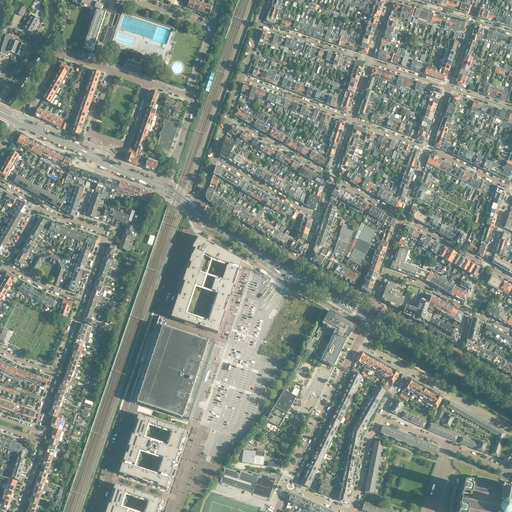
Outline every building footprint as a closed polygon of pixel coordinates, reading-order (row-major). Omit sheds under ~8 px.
[(72,0),(72,2),(81,5),(92,9),(90,14),(95,15),(84,49),(92,52),(106,13),(101,12),(103,6),(101,6),(102,3),(103,0),(72,0)] [(186,0),(185,6),(187,7),(193,9),(196,1),(196,0),(186,0)] [(374,4),(374,6),(382,9),(383,5),(375,2),(369,0),(369,3),(374,4)] [(201,3),(196,1),(193,9),(198,11),(201,3)] [(202,1),(201,3),(198,11),(204,13),(207,5),(204,4),(204,2),(202,1)] [(462,3),(459,12),(464,13),(466,5),(467,1),(465,1),(464,4),(462,3)] [(478,16),(479,18),(483,19),(485,10),(488,3),(486,2),(485,5),(482,4),(478,16)] [(394,4),(392,11),(394,12),(393,15),(391,15),(390,15),(389,18),(394,19),(396,13),(399,4),(395,3),(394,4)] [(272,4),(270,8),(282,13),(283,13),(284,10),(279,9),(280,7),(272,4)] [(212,7),(207,5),(204,13),(210,15),(212,7)] [(26,9),(19,6),(16,12),(22,16),(26,9)] [(403,6),(400,14),(400,17),(399,21),(401,21),(402,18),(403,15),(405,15),(408,7),(403,6)] [(499,14),(496,23),(501,24),(503,16),(505,9),(506,7),(504,7),(502,12),(500,11),(499,14)] [(108,30),(103,43),(109,45),(116,47),(116,49),(115,51),(124,54),(126,55),(129,56),(128,59),(127,60),(128,60),(128,61),(130,61),(132,61),(132,62),(133,62),(135,62),(135,63),(136,63),(138,63),(138,64),(139,64),(140,65),(141,63),(142,60),(145,61),(156,65),(157,62),(164,64),(165,62),(169,51),(171,52),(173,46),(171,45),(175,33),(176,33),(178,29),(121,9),(118,8),(116,14),(112,26),(111,28),(108,27),(108,30)] [(372,13),(371,15),(379,17),(381,13),(372,10),(367,8),(366,11),(372,13)] [(412,8),(409,17),(408,22),(410,23),(411,17),(414,18),(416,10),(414,9),(414,10),(413,9),(412,8)] [(490,12),(487,20),(491,21),(494,14),(495,9),(494,9),(493,9),(492,13),(490,12)] [(281,25),(281,26),(285,27),(287,19),(290,12),(287,11),(285,18),(283,18),(282,20),(281,24),(281,25)] [(420,11),(418,19),(415,27),(418,28),(419,23),(421,24),(422,20),(425,12),(420,11)] [(269,13),(267,17),(278,21),(282,22),(282,20),(279,18),(279,16),(269,13)] [(298,14),(297,17),(292,30),(297,32),(300,21),(302,16),(298,14)] [(429,14),(426,22),(424,30),(426,30),(428,25),(430,26),(431,23),(433,15),(429,14)] [(32,15),(24,28),(32,33),(40,20),(32,15)] [(287,19),(285,27),(288,29),(292,18),(293,16),(289,15),(287,19)] [(292,18),(288,29),(292,30),(297,17),(294,16),(294,19),(292,18)] [(437,16),(435,25),(434,28),(439,29),(440,26),(442,18),(437,16)] [(369,21),(368,23),(377,25),(378,21),(370,19),(364,17),(363,19),(369,21)] [(300,21),(297,32),(300,33),(303,25),(305,19),(303,18),(301,21),(300,21)] [(389,18),(388,22),(396,25),(402,27),(403,24),(397,23),(398,21),(394,19),(389,18)] [(315,29),(312,37),(316,38),(319,30),(322,21),(320,20),(318,26),(316,25),(315,29)] [(451,20),(449,29),(447,34),(449,35),(451,29),(453,30),(456,21),(451,20)] [(307,26),(304,34),(308,35),(311,27),(313,22),(310,21),(309,27),(307,26)] [(313,21),(311,27),(308,35),(312,37),(315,29),(316,25),(314,25),(315,22),(313,21)] [(367,25),(367,27),(375,30),(377,25),(368,23),(365,22),(364,23),(365,23),(365,25),(367,25)] [(330,23),(327,33),(324,41),(328,42),(331,34),(332,31),(330,30),(333,24),(330,23)] [(460,23),(457,31),(458,31),(456,36),(459,37),(459,35),(461,36),(462,32),(465,25),(464,24),(460,23)] [(335,35),(332,43),(336,45),(339,37),(337,36),(340,27),(338,27),(335,35)] [(398,30),(387,27),(385,30),(402,36),(402,33),(398,32),(398,30)] [(331,34),(328,42),(332,43),(335,35),(337,30),(335,29),(335,30),(333,30),(331,34)] [(343,38),(340,46),(344,47),(347,39),(349,35),(347,34),(348,30),(346,29),(343,38)] [(362,35),(364,35),(372,38),(374,34),(365,31),(361,30),(360,32),(362,33),(362,35)] [(385,30),(384,35),(392,37),(396,38),(397,34),(385,30)] [(484,30),(482,38),(480,42),(485,43),(489,31),(484,30)] [(264,31),(263,32),(262,32),(261,35),(259,40),(258,43),(258,45),(258,46),(260,46),(262,47),(263,44),(267,32),(265,32),(264,31)] [(339,37),(336,45),(340,46),(343,38),(345,32),(343,31),(342,35),(341,35),(341,37),(339,37)] [(347,39),(344,47),(348,49),(354,32),(352,31),(350,36),(349,35),(347,39)] [(493,32),(489,31),(485,43),(483,50),(486,51),(488,44),(489,45),(490,43),(493,32)] [(267,32),(263,44),(267,45),(267,44),(268,42),(271,34),(267,32)] [(354,32),(348,49),(352,50),(354,44),(355,42),(353,41),(356,33),(354,32)] [(498,34),(493,32),(490,43),(492,44),(490,51),(492,52),(495,42),(498,34)] [(0,48),(0,53),(8,56),(10,52),(20,56),(26,43),(14,38),(15,38),(6,34),(0,48)] [(498,34),(495,42),(492,52),(495,53),(497,45),(499,46),(500,44),(502,35),(498,34)] [(275,35),(272,43),(270,48),(274,50),(276,45),(279,36),(275,35)] [(384,35),(383,39),(391,42),(395,43),(396,41),(392,39),(392,37),(384,35)] [(502,35),(500,44),(502,45),(499,54),(501,55),(504,45),(507,36),(502,35)] [(279,36),(276,45),(274,50),(278,51),(280,46),(283,38),(279,36)] [(507,36),(504,45),(501,55),(504,56),(506,48),(508,49),(509,47),(511,38),(507,36)] [(362,42),(361,43),(370,46),(371,42),(363,39),(356,37),(356,39),(359,40),(359,41),(362,42)] [(283,38),(280,46),(279,49),(283,51),(284,47),(287,39),(283,38)] [(287,39),(284,47),(283,52),(287,53),(288,49),(291,40),(287,39)] [(291,40),(288,49),(287,54),(291,55),(292,50),(293,50),(295,42),(291,40)] [(299,43),(296,51),(294,58),(297,59),(298,54),(300,55),(303,45),(299,43)] [(381,44),(379,50),(377,57),(377,59),(381,60),(383,51),(385,45),(381,44)] [(359,51),(358,52),(366,55),(367,54),(368,51),(360,48),(354,46),(352,50),(354,51),(355,49),(359,51)] [(387,53),(385,61),(388,62),(391,54),(392,51),(393,47),(391,47),(389,53),(387,53)] [(395,56),(393,64),(397,65),(399,57),(402,50),(398,48),(395,56)] [(316,49),(313,57),(311,61),(310,65),(312,65),(313,62),(313,61),(313,60),(314,60),(315,57),(317,58),(320,50),(316,49)] [(320,50),(317,58),(316,62),(320,63),(321,59),(324,51),(320,50)] [(324,51),(321,59),(319,66),(321,67),(324,60),(325,61),(328,53),(324,51)] [(399,57),(397,65),(401,66),(404,58),(403,58),(405,54),(401,53),(399,57)] [(404,58),(401,66),(405,68),(408,57),(409,54),(407,53),(405,59),(404,58)] [(444,57),(443,59),(452,62),(453,58),(445,55),(438,53),(437,55),(444,57)] [(425,54),(421,64),(418,72),(423,74),(424,72),(427,63),(425,62),(427,55),(425,54)] [(248,74),(250,75),(252,76),(255,68),(258,60),(259,57),(254,55),(253,59),(255,60),(253,67),(251,66),(248,74)] [(336,55),(333,63),(332,67),(336,69),(337,65),(340,57),(336,55)] [(408,57),(405,68),(410,69),(412,61),(414,56),(411,55),(411,57),(408,57)] [(417,62),(414,71),(418,72),(421,64),(424,55),(422,55),(419,63),(417,62)] [(465,56),(463,61),(471,64),(477,66),(478,64),(475,63),(475,62),(472,61),(473,59),(470,58),(465,56)] [(340,57),(337,65),(336,69),(340,70),(341,66),(344,58),(340,57)] [(344,58),(341,66),(340,71),(344,73),(345,68),(346,68),(347,64),(348,60),(344,58)] [(348,60),(347,64),(354,66),(362,69),(363,66),(362,64),(348,60)] [(463,61),(461,66),(470,69),(472,69),(473,67),(476,68),(477,66),(471,64),(463,61)] [(259,69),(256,78),(260,79),(264,69),(266,64),(264,63),(262,68),(260,67),(259,69)] [(441,67),(440,69),(448,72),(450,67),(441,64),(438,63),(437,65),(441,67)] [(62,64),(59,69),(68,74),(70,75),(73,70),(65,66),(66,65),(64,64),(63,64),(62,64)] [(264,69),(260,79),(264,81),(268,73),(266,72),(267,69),(266,69),(268,65),(266,64),(264,69)] [(353,68),(352,70),(361,73),(362,69),(354,66),(347,64),(346,68),(350,69),(350,67),(353,68)] [(461,66),(460,70),(472,74),(473,75),(474,72),(471,71),(472,69),(470,69),(461,66)] [(268,73),(264,81),(269,82),(272,74),(274,69),(271,68),(269,73),(268,73)] [(57,74),(65,79),(68,74),(59,69),(60,69),(59,71),(57,73),(57,74)] [(377,69),(375,77),(374,80),(373,82),(372,86),(374,87),(377,78),(379,79),(381,71),(377,69)] [(91,72),(90,76),(99,79),(99,78),(100,78),(100,76),(101,73),(92,70),(91,72)] [(460,70),(458,75),(466,78),(470,79),(472,74),(460,70)] [(381,71),(379,79),(381,79),(378,88),(380,89),(383,80),(386,72),(381,71)] [(203,90),(208,92),(214,74),(208,72),(203,90)] [(276,76),(273,84),(277,85),(280,77),(281,73),(279,72),(277,76),(276,76)] [(386,72),(383,80),(380,89),(382,89),(385,81),(387,82),(387,81),(390,73),(386,72)] [(435,72),(433,77),(444,81),(446,80),(447,76),(439,74),(435,72)] [(350,77),(350,79),(358,81),(359,77),(351,74),(347,73),(346,76),(350,77)] [(55,79),(54,79),(62,84),(64,81),(70,84),(71,82),(65,79),(57,74),(56,76),(54,78),(55,79)] [(284,79),(281,87),(285,89),(288,81),(290,75),(289,75),(287,75),(286,80),(284,79)] [(391,83),(390,86),(393,87),(391,91),(393,92),(396,85),(399,76),(394,75),(391,83)] [(458,75),(456,80),(465,83),(471,85),(471,84),(470,84),(470,83),(470,82),(469,81),(470,79),(466,78),(458,75)] [(90,76),(88,81),(97,84),(97,83),(98,84),(98,81),(99,79),(90,76)] [(399,76),(396,85),(393,92),(396,93),(398,86),(400,86),(403,78),(399,76)] [(480,83),(477,92),(482,94),(485,85),(488,77),(485,76),(482,84),(480,83)] [(52,83),(51,84),(59,89),(61,86),(67,89),(68,87),(62,84),(54,79),(53,81),(52,83)] [(412,81),(408,79),(403,93),(406,94),(407,92),(408,93),(409,89),(412,81)] [(489,87),(487,95),(491,97),(494,88),(496,80),(494,79),(491,87),(489,87)] [(293,80),(292,82),(289,90),(293,92),(297,82),(293,80)] [(456,80),(455,83),(456,85),(463,87),(465,88),(466,85),(470,87),(471,85),(465,83),(456,80)] [(88,81),(86,86),(95,89),(96,89),(97,86),(96,86),(97,84),(88,81)] [(305,87),(302,95),(306,97),(309,89),(310,86),(308,85),(309,83),(306,82),(305,87)] [(419,93),(421,86),(422,84),(417,82),(414,91),(413,94),(412,96),(411,99),(414,100),(416,92),(419,93)] [(300,85),(297,93),(302,95),(305,87),(306,84),(304,83),(303,83),(301,83),(300,85)] [(49,88),(49,89),(56,94),(58,91),(60,92),(63,94),(64,91),(59,89),(51,84),(50,86),(49,88)] [(245,84),(242,92),(241,95),(245,97),(246,94),(249,86),(245,84)] [(424,90),(432,92),(440,95),(441,92),(441,90),(423,84),(421,89),(424,90)] [(317,92),(314,100),(318,101),(321,93),(319,93),(322,86),(319,85),(317,92)] [(86,86),(85,91),(94,94),(95,91),(95,89),(86,86)] [(249,86),(246,94),(245,97),(247,98),(248,95),(250,95),(253,87),(249,86)] [(500,86),(499,90),(496,98),(500,100),(503,91),(504,87),(500,86)] [(500,100),(505,102),(507,95),(508,93),(509,89),(504,88),(503,91),(500,100)] [(46,93),(46,94),(54,99),(56,94),(49,89),(47,91),(46,93)] [(257,89),(254,97),(252,102),(255,102),(256,98),(258,98),(261,90),(257,89)] [(321,93),(318,101),(322,103),(325,95),(327,90),(324,89),(323,91),(322,91),(321,93)] [(325,95),(322,103),(326,104),(330,94),(328,93),(329,92),(328,92),(328,90),(327,89),(325,95)] [(261,90),(258,98),(257,101),(259,102),(258,105),(260,106),(262,100),(266,92),(261,90)] [(366,90),(364,96),(372,99),(378,101),(379,98),(373,96),(374,94),(373,94),(374,92),(371,91),(370,91),(366,90)] [(85,91),(83,96),(92,99),(93,96),(94,94),(85,91)] [(149,96),(158,99),(159,95),(160,94),(151,91),(150,93),(149,96)] [(338,95),(344,97),(352,100),(354,94),(346,91),(345,95),(339,93),(338,95)] [(431,95),(430,97),(439,100),(440,95),(432,92),(428,91),(427,94),(431,95)] [(266,92),(262,100),(260,106),(262,107),(265,101),(266,102),(269,93),(266,92)] [(334,94),(330,106),(334,107),(336,102),(338,98),(338,97),(338,95),(335,93),(334,94)] [(43,98),(43,99),(51,103),(53,105),(56,100),(54,99),(46,94),(45,96),(44,96),(43,98)] [(330,94),(326,104),(330,106),(334,94),(332,94),(331,95),(330,94)] [(451,95),(450,99),(458,102),(461,103),(462,101),(459,99),(459,98),(460,97),(452,94),(451,95)] [(271,103),(268,108),(271,109),(272,107),(274,107),(275,105),(278,97),(274,95),(271,103)] [(83,96),(81,101),(90,104),(91,104),(91,102),(91,101),(92,99),(83,96)] [(148,101),(147,102),(156,105),(158,99),(149,96),(148,98),(147,101),(148,101)] [(282,98),(279,106),(277,111),(279,112),(281,109),(282,109),(283,108),(286,100),(282,98)] [(450,99),(448,104),(457,107),(457,106),(459,107),(460,105),(468,108),(469,105),(461,103),(458,102),(450,99)] [(363,100),(361,104),(370,107),(375,108),(376,106),(370,105),(371,103),(363,100)] [(421,104),(427,106),(435,109),(437,105),(428,102),(423,100),(421,104)] [(290,101),(286,113),(285,113),(288,114),(289,110),(291,111),(294,103),(290,101)] [(474,101),(471,110),(470,112),(472,113),(469,122),(472,123),(476,112),(478,103),(474,101)] [(146,104),(145,106),(146,106),(146,107),(148,108),(154,110),(156,105),(147,102),(147,104),(146,104)] [(177,103),(174,110),(178,112),(178,111),(180,112),(182,104),(177,102),(177,103)] [(294,103),(291,111),(290,114),(293,115),(292,116),(294,117),(295,113),(298,105),(294,103)] [(478,103),(476,112),(474,115),(479,116),(483,105),(478,103)] [(236,108),(234,114),(235,116),(238,117),(242,111),(243,109),(245,105),(242,104),(240,108),(239,109),(238,108),(237,108),(236,108)] [(448,104),(446,108),(455,111),(458,112),(459,110),(456,109),(457,107),(448,104)] [(41,118),(42,119),(45,121),(45,120),(49,113),(46,111),(49,106),(47,105),(44,110),(44,111),(41,118)] [(245,105),(242,111),(238,117),(242,120),(246,113),(247,111),(244,110),(247,106),(245,105)] [(298,105),(295,113),(294,117),(296,118),(296,117),(298,118),(303,106),(298,105)] [(340,108),(340,110),(339,110),(347,113),(348,112),(349,108),(341,106),(338,105),(337,107),(340,108)] [(422,109),(425,110),(434,113),(435,109),(427,106),(423,105),(422,109)] [(483,105),(480,113),(479,116),(483,118),(485,115),(488,106),(483,105)] [(79,106),(78,111),(87,114),(87,112),(88,112),(89,110),(88,110),(88,109),(79,106)] [(307,108),(303,106),(298,118),(302,119),(307,108)] [(488,106),(485,115),(482,122),(484,123),(485,120),(487,121),(489,116),(492,108),(488,106)] [(39,108),(35,116),(40,119),(40,118),(41,118),(44,111),(40,109),(39,108)] [(52,124),(54,126),(55,125),(59,118),(56,116),(60,109),(58,108),(54,115),(50,123),(52,124)] [(148,108),(147,110),(146,112),(146,113),(155,116),(157,111),(154,110),(148,108)] [(246,122),(250,115),(251,112),(249,111),(250,109),(249,108),(248,110),(247,111),(246,113),(242,120),(246,122)] [(311,109),(307,108),(302,119),(306,121),(311,109)] [(368,113),(368,111),(360,108),(359,112),(367,115),(372,116),(373,113),(374,113),(371,112),(370,113),(368,113)] [(492,108),(489,116),(491,117),(489,124),(491,125),(494,118),(497,109),(492,108)] [(315,111),(311,109),(306,121),(310,122),(312,119),(315,111)] [(432,118),(434,113),(425,110),(422,109),(420,112),(418,114),(418,115),(423,118),(427,120),(427,121),(431,122),(432,118)] [(497,109),(494,118),(491,125),(494,125),(496,118),(499,119),(502,111),(497,109)] [(45,120),(47,121),(47,122),(49,123),(50,123),(54,115),(51,114),(53,111),(51,110),(49,113),(45,120)] [(250,115),(246,122),(249,124),(253,117),(251,116),(254,111),(252,110),(251,112),(250,115)] [(74,116),(76,116),(85,120),(86,117),(87,115),(87,114),(78,111),(76,115),(75,114),(74,116)] [(315,111),(312,119),(310,122),(312,123),(311,126),(313,126),(314,124),(319,112),(315,111)] [(372,116),(370,121),(370,122),(374,123),(378,112),(379,111),(378,111),(377,112),(376,112),(375,114),(373,113),(372,116)] [(382,116),(378,125),(382,126),(385,118),(387,112),(385,111),(383,115),(382,115),(382,116)] [(319,112),(314,124),(315,124),(316,123),(319,124),(319,122),(322,114),(319,112)] [(367,115),(359,112),(358,113),(357,116),(358,117),(365,119),(366,118),(366,117),(369,118),(369,119),(368,121),(370,121),(372,116),(367,115)] [(506,112),(503,121),(501,127),(505,129),(508,121),(510,114),(506,112)] [(146,113),(145,115),(144,118),(153,121),(155,116),(146,113)] [(385,118),(382,126),(386,128),(389,119),(391,115),(387,113),(385,118)] [(445,113),(443,118),(452,121),(458,123),(459,120),(453,118),(453,116),(445,113)] [(261,114),(258,117),(253,126),(257,128),(261,122),(259,121),(260,118),(262,115),(261,114)] [(395,115),(391,114),(386,128),(390,129),(395,115)] [(76,116),(74,122),(83,125),(84,122),(84,123),(85,120),(76,116)] [(253,117),(249,124),(253,126),(258,117),(257,116),(255,119),(253,117)] [(327,116),(324,124),(321,131),(323,132),(325,128),(326,128),(327,126),(328,125),(330,119),(331,117),(327,116)] [(57,126),(57,127),(59,128),(60,128),(61,128),(64,120),(62,119),(59,118),(55,125),(57,126)] [(143,120),(142,123),(142,124),(151,127),(153,121),(144,118),(143,120)] [(394,118),(390,129),(394,131),(397,122),(398,119),(394,118)] [(443,118),(441,122),(450,125),(458,128),(460,129),(461,126),(451,123),(452,121),(443,118)] [(268,119),(261,131),(265,133),(269,126),(267,125),(269,122),(271,123),(272,121),(268,119)] [(333,123),(335,124),(343,127),(344,123),(344,122),(335,119),(333,123)] [(397,122),(394,131),(398,132),(401,124),(402,121),(398,119),(397,122)] [(160,135),(157,146),(170,151),(171,146),(174,138),(179,125),(164,120),(163,124),(164,125),(161,133),(160,132),(159,135),(160,135)] [(262,120),(261,122),(257,128),(261,131),(266,122),(262,120)] [(415,124),(420,126),(428,129),(430,125),(422,122),(416,120),(415,122),(415,124)] [(269,126),(265,133),(269,135),(273,129),(277,122),(274,121),(271,127),(269,126)] [(401,124),(398,132),(402,134),(405,125),(406,122),(402,121),(401,124)] [(405,125),(402,134),(406,135),(409,127),(410,123),(411,122),(408,121),(406,126),(405,125)] [(74,122),(72,126),(81,130),(82,128),(83,128),(83,125),(74,122)] [(273,129),(269,135),(273,138),(277,131),(275,130),(278,123),(276,122),(273,129)] [(334,126),(333,128),(342,131),(343,127),(335,124),(332,123),(331,125),(334,126)] [(409,127),(406,135),(410,137),(410,136),(412,132),(413,128),(413,127),(414,126),(413,126),(414,124),(410,123),(409,127)] [(142,124),(142,125),(141,125),(140,128),(141,128),(140,129),(149,132),(151,127),(142,124)] [(419,129),(419,131),(427,133),(428,129),(420,126),(415,124),(414,126),(413,127),(419,129)] [(230,126),(228,132),(227,134),(230,136),(231,134),(235,127),(231,125),(230,126)] [(70,132),(71,132),(80,135),(80,133),(81,133),(82,130),(81,130),(72,126),(71,130),(70,132)] [(277,131),(273,138),(277,140),(281,133),(284,127),(283,126),(279,132),(277,131)] [(353,130),(364,134),(366,135),(368,131),(355,126),(354,127),(353,130)] [(440,127),(438,132),(447,135),(454,137),(455,135),(447,133),(448,130),(440,127)] [(140,131),(139,130),(138,133),(139,133),(139,134),(148,137),(149,132),(140,129),(140,131)] [(239,130),(235,136),(237,138),(236,141),(234,144),(235,145),(243,132),(239,130)] [(285,135),(281,142),(285,144),(289,138),(292,131),(290,130),(286,136),(285,135)] [(331,135),(331,137),(339,140),(340,135),(332,132),(325,130),(325,133),(331,135)] [(281,133),(277,140),(281,142),(285,135),(286,133),(282,131),(281,133)] [(368,131),(366,135),(365,139),(363,142),(364,143),(366,143),(367,140),(369,141),(372,133),(368,131)] [(247,134),(243,132),(235,145),(236,146),(238,146),(241,140),(243,141),(247,134)] [(289,138),(285,144),(289,147),(292,140),(291,139),(294,133),(292,132),(289,138)] [(438,132),(436,136),(447,140),(449,135),(447,135),(438,132)] [(372,133),(369,141),(370,142),(368,148),(370,150),(370,149),(373,143),(376,134),(372,133)] [(137,138),(137,140),(145,143),(148,137),(139,134),(138,136),(137,136),(137,138)] [(247,134),(243,141),(245,142),(242,148),(243,149),(247,143),(251,137),(247,134)] [(376,134),(373,143),(370,149),(372,149),(374,147),(375,143),(377,144),(380,136),(376,134)] [(292,140),(289,147),(293,149),(297,142),(300,136),(298,135),(295,141),(292,140)] [(18,145),(22,147),(27,138),(26,138),(21,136),(20,136),(19,138),(20,139),(17,144),(18,145)] [(297,142),(293,149),(297,151),(300,145),(301,142),(300,141),(302,137),(300,136),(297,142)] [(436,136),(435,141),(444,144),(446,145),(447,145),(450,146),(451,144),(447,142),(447,140),(436,136)] [(251,137),(247,143),(246,145),(243,149),(246,151),(248,146),(250,147),(251,145),(255,139),(251,137)] [(384,137),(381,146),(379,150),(381,151),(383,147),(385,147),(388,139),(384,137)] [(27,138),(22,147),(27,150),(31,142),(29,140),(28,139),(27,138)] [(305,156),(308,149),(306,148),(309,142),(311,143),(312,143),(312,142),(313,140),(309,138),(308,141),(305,145),(304,147),(301,153),(305,156)] [(226,139),(220,155),(221,156),(227,160),(232,152),(234,148),(236,145),(234,144),(231,143),(228,141),(226,139)] [(255,139),(251,145),(250,147),(252,148),(251,150),(253,151),(255,148),(259,141),(255,139)] [(388,139),(385,147),(386,148),(385,151),(383,155),(386,156),(387,152),(388,151),(392,141),(388,139)] [(135,145),(135,146),(144,149),(145,145),(149,146),(150,145),(145,143),(137,140),(136,142),(135,142),(135,145)] [(31,142),(27,150),(32,152),(36,144),(34,143),(34,142),(31,141),(31,142)] [(259,141),(255,148),(253,151),(255,152),(257,149),(259,150),(263,143),(259,141)] [(392,141),(388,151),(386,156),(388,157),(390,152),(391,149),(393,150),(396,142),(392,141)] [(435,141),(434,143),(433,145),(434,146),(446,152),(447,147),(443,146),(444,144),(435,141)] [(465,151),(461,159),(465,161),(469,153),(473,145),(474,142),(472,141),(468,149),(466,148),(465,151)] [(300,145),(297,151),(301,153),(304,147),(305,145),(301,142),(300,145)] [(349,142),(348,146),(356,149),(361,150),(362,148),(357,146),(357,145),(349,142)] [(396,142),(393,150),(394,151),(391,158),(394,159),(397,151),(400,143),(396,142)] [(263,143),(259,150),(258,152),(262,154),(263,152),(267,145),(263,143)] [(328,147),(328,149),(335,151),(336,148),(329,145),(323,143),(321,145),(328,147)] [(400,143),(397,151),(394,159),(393,160),(394,160),(396,161),(399,152),(401,153),(404,145),(400,143)] [(36,144),(32,152),(30,155),(35,157),(37,155),(41,147),(39,145),(36,144)] [(452,154),(452,155),(456,157),(462,145),(460,144),(458,148),(456,147),(452,154)] [(500,144),(499,146),(511,150),(510,152),(511,152),(511,147),(511,148),(508,147),(504,145),(500,144)] [(267,145),(263,152),(260,158),(262,159),(265,153),(267,155),(271,148),(267,145)] [(404,145),(401,153),(404,154),(404,155),(406,156),(407,153),(408,153),(410,148),(404,145)] [(462,145),(456,157),(461,159),(466,147),(462,145)] [(473,145),(469,153),(465,161),(469,163),(473,155),(474,152),(472,152),(475,146),(473,145)] [(41,147),(37,155),(42,157),(46,149),(44,148),(44,147),(41,146),(41,147)] [(130,150),(131,150),(131,151),(138,153),(142,154),(146,155),(148,156),(149,154),(143,152),(144,149),(135,146),(134,146),(133,148),(134,148),(133,149),(132,148),(131,150),(130,150)] [(312,151),(314,149),(310,146),(308,149),(305,156),(309,158),(312,151)] [(237,155),(233,163),(240,167),(244,159),(249,153),(248,152),(247,152),(246,151),(243,149),(241,148),(240,151),(239,152),(237,155)] [(42,157),(41,158),(46,160),(51,152),(49,151),(49,150),(46,149),(42,157)] [(152,154),(157,156),(160,157),(162,153),(151,149),(149,157),(151,158),(152,154)] [(312,151),(309,158),(312,160),(316,154),(317,152),(314,149),(312,151)] [(406,156),(410,157),(418,160),(420,152),(420,151),(413,149),(411,153),(409,152),(409,153),(408,153),(407,153),(406,156)] [(130,150),(128,157),(136,159),(136,157),(137,157),(139,155),(143,156),(143,155),(142,154),(138,153),(131,151),(131,150),(130,150)] [(232,152),(227,160),(233,163),(237,155),(239,152),(235,150),(234,153),(232,152)] [(275,150),(271,157),(267,163),(271,166),(272,164),(270,163),(273,158),(275,159),(276,157),(279,152),(275,150)] [(346,150),(345,154),(352,156),(353,157),(358,158),(358,156),(357,156),(358,154),(355,153),(346,150)] [(473,155),(469,163),(474,165),(478,157),(479,154),(480,152),(480,151),(478,150),(478,151),(477,153),(474,152),(473,155)] [(10,154),(9,156),(16,161),(19,156),(19,155),(14,152),(14,153),(12,151),(11,152),(10,154)] [(56,154),(53,153),(54,152),(51,151),(51,152),(46,160),(45,163),(50,166),(51,163),(56,154)] [(276,157),(275,159),(277,160),(274,164),(276,165),(279,161),(282,155),(279,152),(276,157)] [(316,154),(312,160),(316,162),(320,156),(321,154),(319,153),(317,152),(316,154)] [(244,159),(240,167),(245,170),(250,161),(247,160),(251,154),(249,153),(244,159)] [(61,157),(58,156),(59,155),(56,154),(51,163),(54,164),(53,167),(55,168),(56,165),(61,157)] [(345,154),(344,158),(351,160),(357,162),(358,163),(363,166),(365,164),(363,162),(364,161),(359,159),(352,156),(345,154)] [(478,157),(474,165),(478,167),(482,159),(483,156),(479,154),(478,157)] [(482,159),(478,167),(482,169),(486,161),(489,155),(486,154),(484,160),(482,159)] [(505,160),(507,161),(508,161),(511,162),(511,157),(509,156),(502,154),(501,155),(504,156),(504,157),(506,158),(505,160)] [(282,155),(279,161),(276,165),(278,166),(281,163),(283,164),(286,157),(282,155)] [(430,155),(426,167),(427,168),(427,169),(429,170),(429,169),(430,166),(434,157),(431,156),(430,155)] [(486,161),(482,169),(486,171),(490,172),(492,167),(493,164),(494,160),(492,159),(491,161),(492,162),(491,163),(489,162),(491,157),(489,155),(486,161)] [(496,155),(495,160),(499,162),(504,164),(505,162),(507,163),(506,165),(511,168),(511,162),(508,161),(507,161),(506,160),(496,155)] [(7,159),(6,161),(14,166),(16,161),(9,156),(8,157),(8,156),(7,159)] [(65,159),(63,158),(61,156),(61,157),(56,165),(61,168),(62,168),(66,158),(65,159)] [(400,159),(408,162),(416,164),(418,160),(410,157),(409,159),(401,156),(400,159)] [(136,159),(128,157),(126,162),(145,168),(147,163),(138,160),(136,159)] [(286,157),(283,164),(285,165),(281,171),(283,172),(286,166),(290,159),(286,157)] [(434,157),(430,166),(429,169),(431,170),(429,174),(431,174),(434,168),(438,160),(438,159),(434,157)] [(68,170),(71,160),(66,158),(62,168),(61,171),(67,173),(68,170)] [(147,163),(145,168),(148,169),(151,170),(155,172),(159,162),(148,158),(147,163)] [(252,158),(250,161),(245,170),(249,173),(254,164),(252,163),(254,159),(252,158)] [(254,164),(249,173),(254,176),(259,167),(256,165),(260,159),(258,158),(254,164)] [(329,158),(328,160),(324,167),(328,169),(329,169),(333,159),(329,158)] [(342,162),(354,165),(356,166),(358,163),(352,160),(351,160),(344,158),(342,162)] [(290,159),(286,166),(283,172),(285,173),(288,167),(291,168),(294,162),(290,159)] [(408,163),(407,165),(407,166),(415,168),(416,164),(408,162),(400,159),(400,161),(408,163)] [(438,160),(434,168),(431,174),(433,176),(436,169),(438,170),(442,161),(438,160)] [(493,164),(492,167),(496,169),(499,171),(510,176),(511,171),(511,168),(506,165),(504,164),(502,166),(498,164),(499,162),(495,160),(494,160),(493,164)] [(4,164),(3,166),(11,171),(14,166),(6,161),(6,162),(5,161),(4,164)] [(442,161),(438,170),(436,173),(438,173),(437,177),(438,178),(442,171),(446,163),(442,161)] [(294,162),(291,168),(293,169),(289,176),(291,177),(294,170),(298,164),(294,162)] [(446,163),(442,171),(438,178),(441,179),(444,172),(446,173),(450,165),(446,163)] [(259,167),(254,176),(259,178),(264,170),(263,169),(261,168),(263,165),(261,164),(259,167)] [(298,164),(294,170),(291,177),(293,178),(296,171),(299,173),(302,166),(298,164)] [(347,167),(341,165),(338,174),(339,175),(342,177),(346,170),(347,167)] [(2,169),(0,171),(8,175),(11,171),(3,166),(3,167),(2,166),(1,169),(2,169)] [(77,169),(70,166),(65,182),(67,183),(67,181),(72,183),(77,169)] [(219,177),(222,168),(218,166),(216,167),(212,178),(218,180),(219,177)] [(269,173),(264,181),(269,184),(274,175),(273,175),(271,174),(274,167),(272,166),(268,172),(269,173)] [(454,166),(454,167),(450,175),(446,182),(448,183),(452,176),(453,177),(457,168),(454,166)] [(264,170),(259,178),(264,181),(269,173),(268,172),(265,170),(267,168),(265,167),(263,169),(264,170)] [(298,175),(300,176),(295,184),(297,186),(297,185),(302,177),(307,169),(303,167),(298,175)] [(346,170),(342,177),(345,179),(349,173),(350,171),(348,170),(349,168),(347,167),(346,170)] [(492,167),(490,172),(497,176),(508,181),(509,180),(510,176),(499,171),(496,169),(492,167)] [(457,168),(453,177),(454,177),(452,179),(456,181),(457,179),(461,170),(457,168)] [(18,175),(14,182),(16,183),(18,184),(23,175),(25,172),(26,170),(24,169),(23,171),(22,174),(21,174),(20,177),(18,175)] [(77,169),(75,177),(72,183),(72,184),(78,186),(78,185),(79,183),(80,179),(83,171),(77,169)] [(274,175),(269,184),(274,187),(279,178),(278,178),(275,176),(278,170),(278,169),(276,169),(273,175),(274,175)] [(297,185),(299,187),(304,178),(306,180),(311,171),(307,169),(302,177),(297,185)] [(354,173),(349,181),(353,183),(358,175),(358,174),(356,173),(358,170),(356,169),(354,173)] [(358,175),(353,183),(357,185),(366,170),(364,169),(359,176),(358,175)] [(8,175),(0,171),(0,170),(0,177),(4,180),(5,180),(5,181),(8,175)] [(26,180),(24,179),(25,176),(28,171),(26,170),(25,172),(23,175),(18,184),(20,186),(22,187),(26,180)] [(401,175),(403,176),(411,178),(413,174),(405,172),(400,170),(399,172),(402,173),(401,175)] [(461,170),(457,179),(454,186),(456,187),(459,180),(461,181),(465,172),(461,170)] [(80,179),(79,183),(78,185),(78,186),(84,189),(84,187),(85,187),(87,181),(88,181),(90,173),(83,171),(80,179)] [(226,171),(222,179),(221,181),(223,183),(225,180),(227,182),(232,174),(226,171)] [(311,171),(306,180),(305,182),(309,184),(310,182),(315,173),(311,171)] [(349,173),(345,179),(349,181),(354,173),(350,171),(349,173)] [(365,172),(357,185),(361,188),(366,180),(366,179),(364,177),(366,173),(365,172)] [(366,180),(361,188),(365,190),(370,182),(369,182),(372,178),(375,173),(373,172),(367,181),(366,180)] [(424,172),(423,176),(439,183),(440,182),(435,180),(436,179),(432,178),(432,176),(425,173),(424,172)] [(465,172),(461,181),(460,184),(462,184),(461,185),(463,186),(465,182),(469,174),(465,172)] [(95,175),(90,173),(88,181),(93,183),(97,184),(100,177),(95,175)] [(315,173),(310,182),(307,187),(309,188),(312,183),(314,184),(315,182),(319,176),(315,173)] [(232,174),(227,182),(225,184),(227,185),(224,189),(229,191),(230,189),(227,187),(228,186),(228,185),(229,183),(231,184),(229,187),(231,188),(232,185),(237,177),(232,174)] [(469,174),(465,182),(463,186),(463,187),(465,188),(467,183),(469,184),(469,183),(473,176),(469,174)] [(279,178),(274,187),(278,190),(284,181),(283,180),(280,179),(281,176),(279,175),(278,178),(279,178)] [(284,181),(278,190),(283,192),(288,184),(288,183),(285,181),(288,176),(286,175),(283,180),(284,181)] [(30,179),(28,181),(26,180),(22,187),(24,188),(26,189),(33,177),(32,176),(30,179)] [(423,176),(421,179),(430,183),(430,182),(438,185),(439,183),(423,176)] [(473,176),(469,183),(471,184),(467,193),(469,194),(473,185),(477,177),(473,176)] [(33,177),(26,189),(29,191),(29,190),(31,192),(34,185),(32,184),(34,181),(33,181),(35,178),(33,177)] [(97,184),(95,191),(102,193),(106,184),(107,179),(100,177),(97,184)] [(232,185),(231,188),(229,191),(234,194),(235,192),(232,191),(233,189),(234,186),(237,188),(238,188),(242,180),(237,177),(232,185)] [(477,177),(473,185),(467,198),(469,199),(474,190),(477,191),(478,188),(481,179),(477,177)] [(212,178),(210,185),(216,188),(217,183),(219,184),(220,181),(218,180),(212,178)] [(288,184),(283,192),(288,195),(293,186),(291,185),(294,180),(291,178),(288,184)] [(370,182),(365,190),(368,192),(373,184),(371,183),(374,179),(372,178),(369,182),(370,182)] [(421,179),(420,183),(429,187),(432,188),(433,185),(430,183),(421,179)] [(242,180),(238,188),(237,188),(236,190),(240,192),(241,191),(246,182),(242,180)] [(34,185),(31,192),(33,193),(35,194),(40,185),(42,182),(40,181),(38,184),(38,183),(37,186),(34,185)] [(107,197),(108,198),(114,200),(116,195),(117,191),(117,192),(120,184),(113,181),(112,186),(110,189),(107,197)] [(117,191),(116,195),(121,197),(122,194),(123,192),(126,183),(121,181),(120,184),(117,192),(117,191)] [(373,184),(368,192),(372,194),(376,187),(379,183),(377,181),(375,185),(373,184)] [(40,185),(35,194),(37,195),(39,196),(43,190),(41,189),(42,186),(43,183),(42,182),(40,185)] [(246,182),(241,191),(237,197),(240,198),(242,195),(241,194),(242,192),(245,194),(246,194),(247,193),(251,185),(246,182)] [(123,192),(122,194),(125,196),(127,196),(128,195),(131,185),(126,183),(123,192)] [(396,188),(399,189),(407,191),(408,187),(400,184),(399,183),(398,185),(396,188)] [(420,183),(419,187),(427,190),(431,192),(432,188),(429,187),(420,183)] [(43,190),(39,196),(41,198),(43,199),(49,189),(50,187),(51,185),(50,184),(48,186),(47,188),(45,191),(43,190)] [(107,197),(108,194),(106,193),(105,192),(106,188),(110,189),(112,186),(106,184),(102,193),(102,195),(107,197)] [(294,184),(293,186),(288,195),(293,198),(297,189),(296,188),(297,186),(295,184),(294,184)] [(376,187),(372,194),(376,197),(380,189),(382,186),(383,185),(381,184),(380,185),(378,184),(376,187)] [(131,185),(128,195),(133,196),(136,188),(134,187),(134,186),(131,185)] [(208,190),(208,192),(206,195),(206,196),(206,198),(208,201),(209,202),(211,203),(214,194),(214,192),(216,188),(210,185),(208,190)] [(247,193),(246,194),(245,194),(242,200),(244,201),(247,195),(249,195),(247,198),(249,199),(250,196),(251,197),(256,188),(251,185),(247,193)] [(340,194),(342,189),(336,185),(334,186),(333,190),(340,194)] [(380,189),(376,197),(380,199),(384,191),(386,188),(382,186),(380,189)] [(495,186),(492,192),(504,196),(505,192),(505,190),(504,190),(495,186)] [(49,189),(43,199),(45,200),(47,201),(51,195),(49,193),(51,191),(50,190),(52,188),(50,187),(49,189)] [(136,188),(133,196),(138,198),(141,190),(139,189),(139,188),(137,187),(136,188)] [(297,189),(293,198),(299,201),(302,192),(300,191),(301,189),(298,187),(297,189)] [(384,191),(380,199),(383,201),(388,193),(391,188),(389,187),(386,191),(385,190),(384,191)] [(214,194),(211,203),(215,206),(220,198),(225,190),(219,188),(218,189),(216,188),(214,194)] [(256,188),(251,197),(250,196),(249,199),(251,200),(252,197),(255,199),(256,200),(260,191),(256,188)] [(342,200),(347,192),(342,189),(340,194),(337,198),(342,200)] [(68,192),(71,193),(74,194),(73,196),(80,199),(81,197),(82,194),(71,191),(69,190),(68,192)] [(333,190),(330,200),(335,201),(337,198),(340,194),(333,190)] [(51,195),(47,201),(49,202),(51,204),(57,194),(58,192),(57,191),(55,193),(53,196),(51,195)] [(146,191),(143,200),(149,202),(152,193),(149,193),(150,192),(147,191),(147,192),(146,191)] [(260,191),(256,200),(255,199),(253,202),(255,203),(257,200),(260,202),(265,193),(260,191)] [(388,193),(383,201),(388,203),(391,197),(392,196),(393,193),(389,191),(388,193)] [(57,194),(51,204),(54,205),(56,206),(59,199),(57,198),(59,195),(60,193),(58,192),(57,194)] [(351,194),(347,192),(342,200),(341,202),(345,205),(346,203),(351,194)] [(491,197),(494,199),(502,201),(504,196),(493,192),(491,197)] [(265,193),(260,202),(265,205),(270,196),(265,193)] [(5,201),(6,202),(5,205),(4,207),(5,208),(7,206),(12,196),(10,195),(8,194),(4,200),(5,200),(5,201)] [(356,197),(351,194),(346,203),(351,205),(352,204),(356,197)] [(59,199),(56,206),(58,207),(60,209),(62,206),(64,202),(64,201),(66,199),(67,197),(65,195),(64,198),(63,198),(62,201),(59,199)] [(220,198),(215,206),(221,209),(225,200),(228,196),(226,195),(224,198),(221,197),(220,198)] [(305,201),(308,202),(318,205),(317,205),(318,205),(320,198),(320,199),(313,196),(310,195),(309,197),(307,196),(305,201)] [(391,197),(388,203),(391,205),(395,199),(397,196),(395,195),(393,198),(391,197)] [(9,207),(10,204),(13,206),(13,205),(14,203),(15,201),(17,199),(14,197),(12,196),(7,206),(5,208),(7,209),(8,207),(9,207)] [(270,196),(265,205),(264,206),(269,209),(269,207),(270,208),(275,199),(270,196)] [(225,200),(221,209),(226,212),(231,203),(229,201),(230,199),(227,197),(225,200)] [(356,197),(352,204),(351,205),(350,207),(350,208),(353,210),(360,199),(356,197)] [(489,202),(492,204),(500,207),(502,201),(494,199),(491,197),(489,202)] [(103,204),(100,203),(101,200),(94,198),(93,200),(92,202),(105,207),(106,208),(107,206),(106,205),(103,204)] [(395,199),(391,205),(395,208),(399,201),(400,199),(398,198),(397,200),(395,199)] [(64,201),(68,202),(71,203),(70,206),(77,208),(78,206),(79,204),(68,200),(66,199),(64,201)] [(275,199),(270,208),(269,207),(268,210),(270,211),(271,209),(274,210),(280,202),(275,199)] [(360,199),(353,210),(358,212),(359,209),(364,202),(360,199)] [(399,201),(395,208),(399,210),(401,209),(402,203),(404,200),(400,199),(399,201)] [(231,203),(226,212),(231,215),(236,206),(238,203),(233,200),(231,203)] [(14,203),(19,206),(26,210),(27,208),(29,206),(22,202),(21,204),(20,204),(21,204),(18,202),(18,203),(15,201),(14,203)] [(273,213),(275,214),(276,211),(279,213),(284,205),(280,202),(274,210),(273,213)] [(308,202),(306,206),(315,210),(316,210),(318,205),(317,205),(318,205),(308,202)] [(364,202),(359,209),(358,212),(360,213),(361,211),(364,212),(368,204),(364,202)] [(487,205),(491,206),(490,209),(491,209),(498,212),(500,207),(492,204),(488,202),(487,205)] [(18,208),(17,210),(24,214),(25,212),(26,210),(19,206),(14,203),(13,205),(16,206),(15,207),(18,208)] [(106,208),(105,213),(104,215),(108,217),(112,207),(113,204),(111,203),(110,206),(109,209),(106,208)] [(236,206),(231,215),(236,218),(241,209),(242,206),(238,203),(236,206)] [(112,207),(108,217),(113,219),(115,211),(113,211),(114,208),(114,207),(117,208),(117,206),(113,204),(112,207)] [(328,204),(327,210),(336,213),(336,211),(339,212),(339,210),(337,209),(334,208),(328,204)] [(368,204),(364,212),(366,213),(363,218),(365,219),(368,214),(373,207),(368,204)] [(278,216),(280,217),(281,214),(284,216),(285,216),(288,210),(289,207),(284,205),(278,216)] [(115,211),(113,219),(117,220),(121,210),(122,207),(120,206),(119,209),(118,212),(115,211)] [(241,209),(236,218),(241,221),(246,212),(243,210),(244,207),(242,206),(241,209)] [(62,210),(64,211),(68,212),(67,215),(74,217),(75,215),(75,213),(65,209),(62,208),(61,207),(59,210),(61,211),(62,210)] [(98,210),(91,207),(90,209),(89,212),(99,215),(102,216),(103,214),(100,213),(97,212),(98,210)] [(284,216),(284,217),(281,222),(283,223),(286,219),(287,217),(289,218),(289,217),(292,212),(293,210),(289,207),(288,210),(285,216),(284,216)] [(373,207),(368,214),(366,217),(371,220),(372,217),(377,209),(373,207)] [(412,207),(411,209),(409,215),(410,216),(413,218),(417,211),(418,210),(412,207)] [(251,215),(246,223),(251,226),(256,217),(255,217),(252,215),(254,213),(255,210),(254,208),(250,214),(251,215)] [(246,212),(241,221),(246,223),(251,215),(250,214),(247,213),(249,210),(248,210),(247,209),(245,211),(246,212)] [(377,209),(372,217),(370,221),(373,222),(373,221),(375,222),(377,219),(381,211),(377,209)] [(9,211),(21,218),(22,216),(24,214),(17,210),(16,212),(13,211),(10,210),(9,211)] [(124,215),(122,222),(127,224),(128,220),(129,216),(130,213),(131,211),(131,210),(129,210),(128,212),(127,215),(124,215)] [(256,217),(251,226),(255,229),(260,220),(262,215),(264,213),(263,212),(261,211),(259,210),(255,217),(256,217)] [(288,219),(292,221),(292,222),(293,222),(292,224),(294,225),(296,221),(295,220),(296,218),(299,213),(293,210),(292,212),(289,217),(288,219)] [(327,210),(325,215),(336,218),(338,213),(336,213),(327,210)] [(11,215),(13,217),(12,219),(19,222),(20,221),(21,218),(9,211),(8,213),(11,215)] [(381,211),(377,219),(375,222),(377,223),(376,225),(378,226),(381,222),(385,214),(381,211)] [(417,211),(413,218),(417,221),(421,214),(417,211)] [(427,217),(423,224),(427,226),(431,219),(434,213),(432,211),(431,214),(430,213),(427,217)] [(431,219),(427,226),(430,228),(434,221),(439,213),(437,212),(434,216),(433,215),(431,219)] [(385,214),(381,222),(378,226),(381,228),(383,223),(384,224),(385,222),(389,216),(385,214)] [(421,214),(417,221),(423,224),(427,217),(421,214)] [(260,220),(255,229),(260,232),(265,223),(262,221),(264,217),(262,215),(260,220)] [(325,215),(323,220),(335,224),(336,218),(325,215)] [(311,225),(312,222),(311,220),(304,216),(302,222),(311,225)] [(389,216),(385,222),(384,225),(388,227),(389,224),(393,218),(389,216)] [(434,221),(430,228),(434,230),(438,223),(440,218),(441,217),(439,216),(438,218),(438,219),(436,222),(434,221)] [(12,219),(11,221),(8,219),(4,217),(3,219),(4,220),(7,221),(16,227),(19,222),(12,219)] [(40,218),(38,222),(44,226),(46,224),(48,226),(50,227),(51,225),(51,224),(50,223),(49,223),(40,218)] [(438,223),(434,230),(439,233),(441,225),(440,224),(442,219),(440,218),(438,223)] [(354,219),(351,227),(355,229),(358,230),(361,223),(354,219)] [(3,221),(6,223),(9,225),(7,227),(14,231),(16,227),(7,221),(4,220),(3,221)] [(265,223),(260,232),(265,234),(270,226),(269,225),(271,223),(266,220),(265,223)] [(270,226),(265,234),(270,237),(275,229),(275,228),(271,226),(275,221),(273,220),(271,223),(269,225),(270,226)] [(323,220),(322,225),(333,229),(335,224),(323,220)] [(441,225),(439,233),(442,235),(445,227),(448,222),(446,221),(443,226),(441,225)] [(38,222),(35,227),(45,232),(47,234),(48,232),(46,230),(43,228),(44,226),(38,222)] [(275,229),(270,237),(275,240),(280,232),(279,232),(281,229),(279,227),(281,223),(279,222),(275,228),(275,229)] [(309,230),(311,225),(302,222),(300,222),(298,227),(300,227),(309,230)] [(367,226),(361,223),(358,230),(361,232),(361,233),(372,238),(374,235),(375,231),(371,229),(367,226)] [(343,224),(342,226),(341,229),(354,232),(355,229),(351,227),(343,224)] [(449,229),(446,237),(450,239),(453,231),(454,229),(453,227),(454,225),(452,224),(449,229)] [(56,225),(53,235),(51,238),(53,239),(54,236),(55,236),(56,233),(58,234),(61,227),(56,225)] [(322,225),(320,230),(331,234),(333,229),(322,225)] [(0,227),(0,228),(2,230),(12,235),(14,231),(7,227),(6,229),(3,228),(1,226),(0,227)] [(405,226),(400,240),(403,241),(405,237),(406,235),(411,228),(407,226),(405,226)] [(35,227),(33,231),(40,235),(41,232),(44,234),(46,235),(47,234),(45,232),(35,227)] [(280,232),(275,240),(280,243),(284,235),(282,234),(285,228),(283,227),(280,232)] [(300,227),(298,232),(308,236),(309,230),(300,227)] [(0,230),(1,231),(1,232),(4,233),(2,235),(9,239),(12,235),(2,230),(0,228),(0,230)] [(65,228),(62,239),(61,241),(63,242),(64,239),(65,236),(67,237),(70,230),(65,228)] [(411,228),(406,235),(405,237),(408,239),(409,237),(411,238),(411,236),(415,231),(411,228)] [(453,231),(450,239),(453,241),(456,234),(456,233),(458,230),(455,228),(454,229),(453,231)] [(126,230),(124,234),(134,238),(137,239),(138,237),(135,236),(132,235),(133,233),(126,230)] [(320,230),(318,235),(330,239),(331,234),(320,230)] [(483,235),(482,236),(489,239),(491,235),(483,232),(480,231),(477,230),(477,232),(483,235)] [(33,231),(31,235),(43,242),(44,240),(41,239),(41,238),(38,237),(40,235),(33,231)] [(284,235),(280,243),(285,246),(289,239),(290,238),(287,237),(289,233),(287,231),(284,235)] [(419,233),(415,231),(411,236),(411,238),(410,238),(412,240),(409,245),(411,246),(419,233)] [(79,233),(74,232),(71,242),(70,245),(72,245),(73,242),(74,240),(76,240),(79,233)] [(308,236),(298,232),(296,238),(304,240),(305,241),(306,241),(308,236)] [(372,238),(361,233),(358,239),(370,245),(371,243),(372,238)] [(423,235),(419,233),(411,246),(413,248),(416,242),(418,243),(423,235)] [(455,240),(454,242),(462,246),(464,242),(463,241),(464,238),(465,239),(466,235),(462,233),(460,236),(458,235),(455,240)] [(31,235),(28,239),(35,243),(36,241),(39,242),(45,246),(46,244),(45,243),(44,243),(43,242),(31,235)] [(81,249),(82,246),(83,243),(85,244),(88,236),(83,235),(80,245),(79,248),(81,249)] [(318,235),(316,241),(325,244),(326,243),(331,245),(332,243),(329,242),(330,239),(318,235)] [(423,235),(418,243),(420,244),(417,249),(420,251),(423,246),(422,245),(427,237),(423,235)] [(339,236),(338,240),(349,244),(351,239),(339,236)] [(172,315),(171,318),(213,332),(218,334),(219,330),(230,297),(231,295),(232,292),(233,289),(233,287),(238,273),(239,271),(242,262),(199,237),(192,249),(195,251),(193,254),(192,256),(192,255),(186,271),(186,273),(185,276),(185,277),(184,279),(183,281),(177,298),(172,315)] [(427,237),(422,245),(423,246),(421,249),(425,251),(427,247),(431,240),(427,237)] [(466,245),(464,247),(471,251),(474,244),(476,238),(473,237),(471,243),(470,242),(471,241),(468,240),(467,245),(466,245)] [(93,238),(89,248),(88,251),(89,252),(92,253),(93,251),(91,250),(91,249),(92,246),(95,247),(97,240),(93,238)] [(474,244),(471,251),(477,255),(480,245),(477,243),(478,240),(476,238),(474,244)] [(28,239),(26,243),(38,250),(39,248),(36,247),(33,245),(35,243),(28,239)] [(122,239),(121,244),(131,247),(134,248),(134,246),(132,245),(129,244),(130,242),(122,239)] [(289,239),(285,246),(290,248),(294,241),(289,239)] [(294,241),(290,248),(295,251),(299,244),(299,243),(301,240),(299,239),(296,243),(294,241)] [(370,245),(358,239),(356,244),(368,251),(370,245)] [(301,240),(299,243),(299,244),(295,251),(300,255),(302,254),(304,246),(302,245),(304,240),(301,240)] [(338,240),(336,246),(346,250),(349,244),(338,240)] [(374,244),(379,246),(387,248),(389,244),(382,241),(381,241),(380,241),(378,240),(377,242),(375,241),(374,244)] [(398,247),(400,247),(403,248),(405,248),(408,243),(403,241),(400,240),(398,247)] [(431,240),(427,247),(429,248),(425,254),(427,255),(431,249),(435,242),(431,240)] [(500,240),(498,245),(505,247),(511,249),(511,247),(506,245),(507,242),(500,240)] [(316,241),(315,246),(324,249),(328,250),(329,248),(325,246),(325,244),(316,241)] [(480,245),(477,255),(482,257),(483,257),(487,246),(487,244),(488,243),(481,241),(480,245)] [(435,242),(431,249),(427,255),(427,257),(425,260),(426,260),(429,262),(430,259),(428,258),(432,253),(431,252),(432,251),(434,253),(435,252),(439,244),(435,242)] [(26,243),(23,248),(30,251),(32,253),(34,250),(37,251),(38,250),(26,243)] [(368,251),(356,244),(354,249),(366,255),(368,251)] [(373,247),(378,248),(377,250),(384,253),(385,253),(387,248),(379,246),(374,244),(373,247)] [(435,252),(434,253),(436,255),(435,257),(432,262),(435,263),(437,259),(438,256),(444,247),(439,244),(435,252)] [(109,245),(108,249),(121,254),(121,252),(119,251),(116,250),(116,249),(116,247),(109,245)] [(79,250),(78,251),(81,252),(81,254),(88,257),(89,252),(88,251),(86,251),(76,247),(74,246),(73,248),(76,249),(79,250)] [(320,255),(324,249),(315,246),(313,251),(310,259),(311,261),(315,263),(320,255)] [(336,246),(336,247),(334,252),(336,253),(344,256),(346,250),(336,246)] [(398,247),(395,256),(407,260),(410,251),(400,247),(398,247)] [(444,247),(438,256),(441,257),(438,261),(441,263),(443,259),(448,250),(444,247)] [(23,248),(21,252),(30,257),(33,259),(34,257),(31,255),(29,253),(30,251),(23,248)] [(320,255),(315,263),(320,266),(324,259),(329,250),(328,250),(324,249),(320,255)] [(366,255),(354,249),(352,254),(364,260),(366,255)] [(376,250),(374,256),(383,259),(385,254),(384,253),(376,250)] [(448,250),(443,259),(441,263),(443,264),(444,265),(445,265),(452,252),(448,250)] [(21,252),(18,256),(25,260),(26,258),(29,259),(32,260),(33,259),(30,257),(21,252)] [(452,252),(445,265),(449,267),(451,264),(452,263),(457,254),(452,252)] [(373,259),(372,261),(381,264),(383,259),(374,256),(367,253),(365,256),(373,259)] [(46,260),(52,263),(55,255),(52,254),(46,255),(48,258),(46,260)] [(106,254),(104,258),(115,262),(118,263),(118,261),(115,260),(113,259),(113,257),(106,254)] [(364,260),(352,254),(348,259),(350,260),(361,266),(364,260)] [(457,254),(452,263),(449,268),(450,268),(453,264),(454,265),(456,266),(461,257),(457,254)] [(61,262),(59,257),(55,255),(52,263),(57,265),(58,263),(61,262)] [(18,256),(16,260),(25,265),(28,267),(29,265),(26,264),(27,263),(24,262),(25,260),(18,256)] [(73,258),(75,259),(75,260),(78,261),(77,263),(85,266),(86,261),(76,258),(73,256),(73,258)] [(418,267),(410,264),(410,266),(405,264),(407,260),(395,256),(391,268),(392,269),(415,277),(418,269),(418,267)] [(324,259),(320,266),(324,269),(329,261),(330,260),(326,257),(324,259)] [(461,257),(456,266),(455,268),(458,269),(459,268),(461,269),(466,260),(461,257)] [(501,260),(494,257),(492,263),(497,266),(501,260)] [(329,261),(324,269),(329,271),(333,264),(334,263),(335,260),(331,258),(329,261)] [(508,262),(502,258),(501,260),(497,266),(503,270),(508,262)] [(37,259),(33,265),(38,268),(42,261),(37,259)] [(16,260),(14,264),(20,268),(21,266),(24,267),(27,269),(28,267),(25,265),(16,260)] [(333,264),(329,271),(333,274),(333,273),(334,273),(338,266),(340,263),(335,260),(334,263),(333,264)] [(368,266),(370,266),(380,269),(381,264),(372,261),(370,260),(368,266)] [(466,260),(461,269),(466,272),(471,263),(466,260)] [(58,263),(57,265),(59,270),(64,272),(65,269),(61,262),(58,263)] [(511,264),(508,262),(503,270),(509,273),(511,267),(511,264)] [(103,263),(101,268),(111,271),(117,274),(118,272),(115,271),(115,270),(112,269),(109,268),(110,266),(103,263)] [(345,266),(340,263),(338,266),(334,273),(333,273),(333,274),(339,277),(344,268),(345,266)] [(471,263),(466,272),(467,272),(467,273),(468,274),(466,277),(468,278),(470,274),(475,265),(471,263)] [(30,271),(29,273),(33,276),(38,268),(33,265),(30,271)] [(475,265),(470,274),(468,278),(469,279),(470,278),(471,278),(470,280),(468,279),(465,283),(470,285),(473,279),(475,277),(480,268),(475,265)] [(69,268),(72,269),(75,270),(74,272),(81,275),(83,270),(73,267),(70,266),(69,268)] [(368,271),(378,274),(380,269),(370,266),(368,271)] [(339,277),(343,279),(348,271),(344,268),(339,277)] [(430,273),(425,281),(429,283),(434,274),(432,273),(434,271),(432,269),(430,273)] [(353,273),(348,282),(353,285),(354,283),(357,276),(355,274),(357,271),(355,270),(353,273)] [(348,271),(343,279),(348,282),(353,273),(348,271)] [(366,276),(376,280),(378,274),(368,271),(366,276)] [(426,271),(422,280),(425,281),(430,273),(426,271)] [(8,272),(5,277),(6,278),(13,282),(16,277),(8,272)] [(107,275),(100,272),(98,277),(108,280),(111,281),(113,282),(114,280),(109,278),(106,277),(107,275)] [(434,274),(429,283),(430,283),(433,285),(438,277),(436,276),(438,273),(436,272),(434,274)] [(483,282),(492,287),(489,292),(495,295),(497,290),(503,281),(488,273),(483,282)] [(66,277),(69,278),(72,279),(71,281),(78,284),(80,279),(70,276),(67,275),(66,277)] [(365,281),(374,285),(376,280),(366,276),(365,281)] [(438,277),(433,285),(437,288),(444,277),(442,276),(440,278),(438,277)] [(447,282),(442,290),(446,292),(452,281),(454,277),(452,276),(450,280),(449,283),(447,282)] [(444,277),(437,288),(442,290),(447,282),(444,280),(446,278),(444,277)] [(4,280),(2,282),(10,287),(13,282),(6,278),(4,280)] [(96,281),(95,286),(105,289),(108,290),(109,289),(106,288),(106,287),(103,286),(104,284),(96,281)] [(372,290),(374,285),(365,281),(363,286),(372,290)] [(452,281),(446,292),(450,295),(456,284),(453,282),(452,281)] [(460,286),(466,289),(469,291),(470,285),(465,283),(463,281),(460,286)] [(503,281),(497,290),(502,293),(508,284),(503,281)] [(1,285),(0,287),(7,291),(8,290),(9,290),(11,288),(10,287),(2,282),(1,285)] [(66,287),(69,288),(68,291),(75,293),(77,289),(66,285),(63,283),(62,285),(66,287)] [(353,285),(361,289),(369,294),(371,294),(372,290),(363,286),(362,286),(354,283),(353,285)] [(385,290),(382,299),(384,300),(384,301),(390,304),(390,305),(400,309),(404,298),(398,296),(399,292),(395,291),(397,287),(386,283),(383,289),(385,290)] [(23,294),(27,287),(22,284),(18,291),(23,294)] [(456,284),(450,295),(455,298),(460,289),(456,287),(458,285),(456,284)] [(511,286),(508,284),(502,293),(500,297),(503,298),(505,294),(507,296),(511,287),(511,286)] [(95,286),(93,290),(101,293),(103,294),(104,292),(105,291),(107,292),(108,290),(105,289),(95,286)] [(31,289),(27,287),(23,294),(27,297),(31,289)] [(31,289),(27,297),(32,299),(36,292),(31,289)] [(273,323),(264,350),(281,355),(287,338),(305,346),(315,324),(316,321),(319,323),(327,310),(290,289),(282,302),(284,303),(276,324),(273,323)] [(460,289),(455,298),(459,300),(464,292),(460,289)] [(464,292),(459,300),(464,303),(466,302),(468,294),(469,291),(466,289),(464,292)] [(93,290),(92,295),(102,299),(105,300),(105,298),(103,297),(103,294),(101,293),(93,290)] [(440,301),(436,298),(431,310),(431,311),(430,314),(432,315),(433,311),(434,309),(436,310),(440,301)] [(96,304),(97,302),(90,299),(88,304),(99,308),(101,309),(102,307),(99,306),(99,305),(96,304)] [(59,304),(62,305),(70,308),(71,308),(73,303),(64,300),(64,302),(63,301),(63,303),(60,302),(59,304)] [(417,310),(406,306),(403,314),(411,317),(411,318),(413,319),(413,320),(423,323),(425,315),(428,306),(429,304),(428,304),(420,301),(417,310)] [(444,303),(440,301),(436,310),(438,312),(437,314),(437,316),(439,317),(439,315),(440,313),(444,303)] [(441,316),(443,317),(444,316),(448,305),(444,303),(440,313),(439,315),(441,316)] [(487,314),(491,316),(496,308),(497,305),(493,303),(492,305),(487,314)] [(449,318),(453,308),(448,305),(444,316),(443,317),(443,318),(444,319),(448,321),(449,319),(449,318)] [(87,308),(85,313),(95,317),(98,318),(99,316),(96,315),(93,313),(94,311),(87,308)] [(458,311),(453,308),(449,318),(449,319),(451,320),(451,319),(454,321),(458,311)] [(496,308),(491,316),(496,319),(501,310),(496,308)] [(502,308),(501,310),(496,319),(501,322),(506,313),(507,311),(502,308)] [(58,313),(57,315),(66,318),(67,316),(68,316),(69,313),(60,310),(59,314),(58,313)] [(341,318),(329,311),(323,322),(324,323),(321,329),(319,328),(316,333),(318,334),(315,338),(313,337),(306,349),(314,354),(316,356),(318,358),(320,359),(320,360),(320,361),(333,367),(335,364),(346,340),(347,337),(348,337),(355,326),(353,325),(341,318)] [(463,314),(458,311),(454,321),(460,324),(463,314)] [(506,313),(501,322),(506,325),(511,316),(506,313)] [(430,318),(427,327),(432,330),(436,318),(434,316),(433,319),(430,318)] [(84,318),(82,322),(95,327),(96,325),(94,324),(93,324),(94,321),(91,320),(84,318)] [(435,321),(432,330),(436,333),(439,323),(440,320),(438,319),(437,322),(435,321)] [(439,323),(436,333),(441,335),(444,326),(445,324),(443,322),(442,321),(440,321),(439,323)] [(452,325),(451,327),(454,328),(454,327),(459,329),(460,324),(454,321),(452,325)] [(112,323),(109,331),(112,332),(115,333),(118,325),(115,324),(112,323)] [(81,324),(80,329),(88,332),(90,332),(92,327),(89,327),(81,324)] [(486,325),(483,334),(487,336),(492,328),(486,325)] [(129,400),(189,420),(203,379),(208,366),(213,349),(215,345),(200,340),(200,339),(164,327),(163,326),(162,328),(156,326),(153,334),(150,342),(143,364),(142,365),(141,365),(133,389),(129,400)] [(456,342),(458,334),(459,329),(454,327),(454,328),(453,331),(450,341),(454,343),(456,342)] [(492,328),(487,336),(492,339),(497,331),(492,328)] [(80,329),(78,334),(86,337),(88,332),(80,329)] [(492,339),(496,342),(497,342),(501,334),(497,331),(492,339)] [(476,343),(478,337),(468,334),(467,339),(471,341),(474,342),(475,342),(476,343)] [(497,342),(496,342),(496,343),(501,345),(506,336),(501,334),(497,342)] [(506,336),(501,345),(503,347),(504,347),(505,346),(506,347),(511,339),(506,336)] [(76,339),(74,344),(81,347),(84,347),(85,348),(86,345),(90,346),(91,344),(87,343),(84,342),(76,339)] [(473,344),(469,352),(475,355),(479,348),(484,341),(482,339),(480,344),(479,344),(478,347),(474,344),(473,344)] [(473,344),(466,341),(465,349),(465,350),(467,351),(468,351),(469,352),(473,344)] [(479,348),(475,355),(475,356),(477,357),(479,357),(480,358),(485,349),(489,344),(486,342),(484,346),(481,345),(479,348)] [(74,348),(74,350),(82,353),(84,347),(81,347),(74,344),(73,347),(74,348)] [(485,349),(480,358),(486,361),(491,353),(489,352),(490,350),(492,351),(494,347),(491,345),(488,351),(485,349)] [(491,353),(486,361),(491,364),(496,356),(495,355),(496,353),(497,354),(500,350),(496,348),(493,354),(491,353)] [(74,350),(72,355),(80,358),(82,353),(74,350)] [(496,356),(491,364),(496,367),(501,359),(500,358),(501,356),(502,357),(505,353),(502,351),(498,357),(496,356)] [(357,359),(356,361),(355,362),(357,363),(358,362),(361,364),(365,356),(360,353),(359,355),(359,354),(356,359),(357,359)] [(501,359),(496,367),(497,367),(497,368),(501,371),(506,363),(506,362),(505,361),(506,360),(507,360),(510,356),(507,354),(503,360),(501,359)] [(370,358),(365,356),(361,364),(365,366),(370,358)] [(370,358),(365,366),(370,369),(374,361),(370,358)] [(374,372),(379,364),(374,361),(370,369),(369,370),(368,373),(370,374),(372,370),(374,372)] [(506,363),(501,371),(507,374),(511,366),(511,365),(511,361),(508,364),(506,363)] [(9,365),(4,363),(0,370),(0,373),(3,375),(5,373),(9,365)] [(384,366),(379,364),(374,372),(378,374),(377,375),(378,376),(379,375),(384,366)] [(8,378),(14,367),(9,365),(5,373),(3,375),(8,378)] [(68,365),(67,370),(78,374),(79,371),(76,370),(77,368),(68,365)] [(388,369),(384,366),(379,375),(382,376),(380,381),(381,381),(384,377),(388,369)] [(14,367),(8,378),(13,380),(18,370),(14,367)] [(388,380),(393,372),(388,369),(384,377),(388,380)] [(16,381),(17,378),(20,379),(22,371),(18,370),(13,380),(16,381)] [(67,370),(65,375),(76,379),(77,379),(78,374),(67,370)] [(22,380),(25,381),(28,373),(22,371),(20,379),(18,385),(20,386),(22,380)] [(354,372),(352,378),(360,382),(362,377),(355,373),(354,372)] [(398,375),(393,372),(388,380),(391,381),(391,382),(393,384),(398,375)] [(65,375),(63,380),(71,383),(71,384),(71,383),(74,384),(76,379),(65,375)] [(40,386),(45,388),(48,380),(42,378),(40,386)] [(352,378),(349,383),(358,387),(360,382),(352,378)] [(61,382),(60,385),(68,387),(68,388),(69,389),(70,386),(74,387),(75,385),(71,384),(71,383),(63,380),(62,382),(61,382)] [(408,380),(404,388),(403,389),(405,391),(406,390),(409,391),(413,383),(408,380)] [(349,383),(347,388),(355,392),(358,387),(349,383)] [(418,386),(413,383),(409,391),(408,392),(410,394),(411,392),(413,394),(418,386)] [(60,385),(58,390),(72,395),(72,393),(67,391),(68,388),(68,387),(60,385)] [(418,386),(413,394),(410,399),(413,400),(416,395),(418,396),(423,388),(418,386)] [(377,387),(374,392),(383,397),(385,392),(377,387)] [(347,388),(344,393),(353,397),(355,392),(347,388)] [(423,388),(418,396),(415,401),(417,402),(420,398),(423,399),(427,391),(423,388)] [(58,390),(56,395),(64,398),(69,399),(69,398),(65,396),(66,393),(58,390)] [(284,390),(267,420),(279,428),(290,407),(292,405),(296,397),(284,390)] [(423,399),(422,401),(426,403),(432,394),(427,391),(423,399)] [(374,392),(371,396),(380,401),(383,397),(374,392)] [(344,393),(342,398),(351,402),(353,397),(344,393)] [(437,396),(432,394),(426,403),(431,406),(432,404),(437,396)] [(64,398),(56,395),(55,400),(63,403),(64,404),(66,404),(68,399),(64,398)] [(371,396),(369,401),(377,406),(380,401),(371,396)] [(442,399),(437,396),(432,404),(435,406),(434,407),(437,408),(442,399)] [(342,398),(340,403),(348,407),(351,402),(342,398)] [(63,403),(55,400),(53,405),(61,408),(65,410),(66,407),(62,406),(63,403)] [(403,403),(397,400),(394,406),(402,410),(403,408),(401,407),(403,403)] [(369,401),(366,406),(374,411),(377,406),(369,401)] [(455,404),(449,401),(446,407),(452,410),(455,404)] [(26,408),(23,416),(29,418),(31,410),(33,407),(30,406),(31,403),(28,402),(27,406),(26,408)] [(340,403),(337,409),(345,413),(348,407),(340,403)] [(26,408),(27,406),(24,405),(22,404),(21,406),(18,414),(23,416),(26,408)] [(455,404),(452,410),(457,413),(461,407),(455,404)] [(53,405),(51,410),(59,413),(61,408),(53,405)] [(366,406),(363,411),(372,416),(374,411),(366,406)] [(394,406),(391,412),(396,415),(398,412),(400,413),(402,411),(394,406)] [(461,407),(457,413),(463,417),(467,411),(461,407)] [(334,414),(343,418),(345,413),(337,409),(334,414)] [(51,410),(49,416),(57,418),(62,420),(62,419),(63,415),(59,413),(51,410)] [(363,411),(360,416),(369,420),(372,416),(363,411)] [(467,411),(463,417),(469,420),(473,414),(467,411)] [(341,423),(343,418),(334,414),(332,419),(341,423)] [(408,414),(405,420),(411,422),(414,417),(408,414)] [(473,414),(469,420),(478,425),(481,419),(473,414)] [(130,440),(129,444),(128,446),(123,461),(119,474),(166,489),(169,480),(170,477),(176,459),(177,457),(178,453),(179,451),(185,431),(138,415),(131,438),(130,440)] [(360,416),(358,420),(366,425),(369,420),(360,416)] [(414,417),(411,422),(417,425),(420,419),(414,417)] [(332,419),(330,424),(338,428),(341,423),(332,419)] [(420,419),(417,425),(423,428),(426,422),(420,419)] [(452,422),(446,419),(443,425),(449,428),(452,422)] [(481,419),(478,425),(484,428),(487,423),(481,419)] [(358,420),(355,425),(364,430),(366,425),(358,420)] [(51,422),(50,427),(54,429),(57,430),(61,431),(63,426),(60,425),(51,422)] [(487,423),(484,428),(490,432),(493,426),(487,423)] [(330,424),(327,429),(336,433),(338,428),(330,424)] [(355,425),(352,430),(361,435),(364,430),(355,425)] [(433,425),(430,431),(437,434),(439,428),(433,425)] [(383,426),(380,433),(383,435),(386,436),(389,428),(383,426)] [(493,426),(490,432),(496,435),(499,429),(493,426)] [(389,428),(386,436),(388,438),(389,437),(392,438),(395,431),(389,428)] [(439,428),(437,434),(443,436),(445,430),(439,428)] [(54,429),(52,434),(60,437),(62,431),(57,430),(54,429)] [(327,429),(325,433),(334,438),(336,433),(327,429)] [(351,432),(350,439),(359,441),(360,436),(361,435),(352,430),(351,432)] [(445,430),(443,436),(449,439),(452,433),(445,430)] [(395,431),(392,438),(395,439),(395,440),(398,441),(401,433),(395,431)] [(325,433),(322,438),(331,443),(334,438),(325,433)] [(401,433),(398,441),(400,442),(401,442),(404,443),(407,435),(401,433)] [(452,433),(449,439),(455,442),(458,435),(452,433)] [(407,435),(404,443),(407,444),(407,445),(410,446),(413,438),(407,435)] [(497,436),(496,442),(502,444),(504,437),(499,436),(497,436)] [(461,437),(459,442),(459,443),(465,446),(468,439),(461,437)] [(322,438),(320,443),(329,448),(331,443),(322,438)] [(413,438),(410,446),(412,447),(413,446),(416,448),(419,440),(413,438)] [(382,447),(383,443),(381,443),(381,440),(377,439),(375,441),(375,442),(374,448),(382,450),(383,447),(382,447)] [(468,439),(465,446),(471,448),(474,442),(468,439)] [(419,440),(416,448),(419,449),(418,450),(422,451),(425,443),(419,440)] [(480,444),(478,451),(483,453),(487,444),(480,441),(479,444),(480,444)] [(474,442),(471,448),(478,451),(480,444),(479,444),(474,442)] [(496,442),(493,448),(500,450),(502,444),(496,442)] [(320,443),(317,450),(326,454),(329,448),(320,443)] [(425,443),(422,451),(426,453),(426,452),(428,453),(431,445),(425,443)] [(431,445),(428,453),(431,454),(430,455),(433,456),(434,455),(437,448),(431,445)] [(27,450),(21,448),(17,457),(23,459),(25,453),(26,453),(27,450)] [(493,448),(491,454),(491,455),(498,457),(500,450),(493,448)] [(47,449),(45,455),(53,458),(55,452),(47,449)] [(242,463),(263,466),(265,453),(256,452),(243,450),(242,463)] [(317,450),(315,454),(323,459),(326,454),(317,450)] [(315,454),(312,459),(321,464),(323,459),(315,454)] [(45,455),(43,462),(51,464),(53,458),(45,455)] [(312,459),(310,464),(319,469),(321,464),(312,459)] [(310,464),(308,469),(316,474),(317,474),(318,472),(317,472),(319,469),(310,464)] [(11,467),(9,472),(12,473),(21,475),(22,470),(14,467),(14,468),(12,467),(11,467)] [(42,467),(40,472),(48,475),(54,476),(54,475),(49,473),(50,470),(42,467)] [(308,469),(305,474),(314,478),(316,474),(308,469)] [(240,475),(225,470),(221,483),(269,498),(275,480),(252,473),(252,475),(241,472),(240,475)] [(40,472),(38,477),(46,480),(49,481),(49,479),(47,478),(48,475),(40,472)] [(305,474),(303,479),(311,483),(314,478),(305,474)] [(328,484),(330,479),(331,476),(327,474),(323,481),(328,484)] [(17,482),(3,477),(2,479),(8,481),(7,484),(15,487),(17,482)] [(36,482),(45,485),(47,486),(48,484),(45,483),(46,480),(38,477),(36,482)] [(511,511),(511,483),(507,483),(506,487),(504,487),(504,486),(503,486),(502,485),(501,486),(501,487),(501,488),(496,487),(497,482),(497,481),(496,480),(478,477),(477,477),(476,480),(474,480),(474,479),(469,479),(468,479),(467,479),(466,479),(465,480),(464,481),(464,482),(464,483),(464,485),(465,486),(460,485),(459,485),(458,486),(455,485),(454,484),(453,484),(452,485),(452,486),(453,486),(451,494),(450,499),(449,506),(447,511),(511,511)] [(303,479),(301,484),(309,488),(311,483),(303,479)] [(36,482),(35,487),(43,490),(49,492),(50,490),(44,488),(45,485),(36,482)] [(2,488),(5,489),(14,492),(15,487),(7,484),(4,483),(2,488)] [(327,485),(322,483),(318,492),(323,494),(327,485)] [(108,507),(106,510),(105,511),(158,511),(162,500),(115,484),(108,505),(108,507)] [(328,497),(332,488),(327,485),(323,494),(328,497)] [(365,492),(365,494),(371,496),(371,493),(373,494),(373,490),(374,490),(375,487),(366,486),(365,492)] [(33,493),(31,498),(40,501),(41,495),(33,493)] [(335,498),(335,499),(337,500),(348,502),(349,495),(339,493),(338,498),(335,498)] [(292,494),(287,504),(290,505),(290,504),(293,505),(297,496),(292,494)] [(291,511),(290,511),(292,511),(295,506),(298,507),(302,499),(297,496),(293,505),(291,511)] [(0,501),(1,502),(0,505),(9,507),(10,502),(2,500),(2,499),(0,498),(0,501)] [(302,499),(298,507),(303,509),(307,501),(302,499)] [(307,501),(303,509),(308,511),(312,503),(307,501)] [(30,503),(28,508),(36,511),(39,511),(40,506),(38,506),(30,503)] [(312,503),(308,511),(309,511),(313,511),(317,505),(312,503)] [(364,503),(362,510),(368,511),(371,504),(368,503),(368,504),(364,503)]
